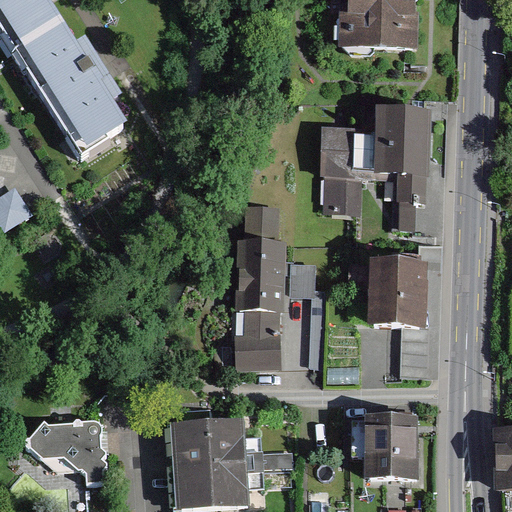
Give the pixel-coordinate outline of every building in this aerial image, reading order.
[(41,0),(0,0),(0,26),(18,55),(60,29),(41,0)] [(366,0),(366,12),(347,11),(345,51),(417,55),(419,0),(366,0)] [(60,29),(18,55),(84,160),(126,133),(60,29)] [(389,142),(331,139),(326,210),(359,212),(361,183),(396,185),(393,232),(414,233),(417,181),(432,182),(435,123),(391,120),(389,142)] [(37,221),(19,195),(0,208),(0,224),(10,239),(37,221)] [(278,215),(256,215),(253,347),(237,347),(236,379),(284,380),(286,251),(277,251),(278,215)] [(429,274),(351,270),(350,297),(378,299),(377,328),(426,330),(429,274)] [(315,274),(293,273),(293,304),(315,304),(315,274)] [(376,429),(376,490),(431,490),(431,429),(376,429)] [(57,439),(46,433),(28,456),(45,471),(64,469),(85,482),(84,495),(106,495),(105,462),(99,461),(100,437),(98,432),(93,430),(87,432),(57,439)] [(247,433),(177,437),(181,511),(238,511),(251,511),(247,433)]
